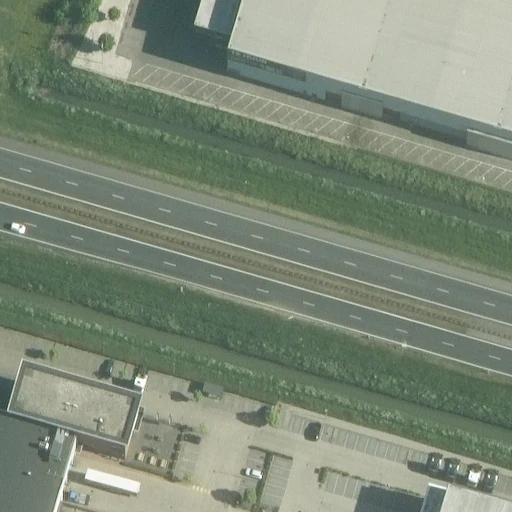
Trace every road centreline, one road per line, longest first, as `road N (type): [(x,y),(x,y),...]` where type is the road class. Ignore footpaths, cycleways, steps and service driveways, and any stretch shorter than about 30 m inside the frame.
road 1 (motorway): [(511,310),(0,161)]
road 2 (motorway): [(0,219),(511,364)]
